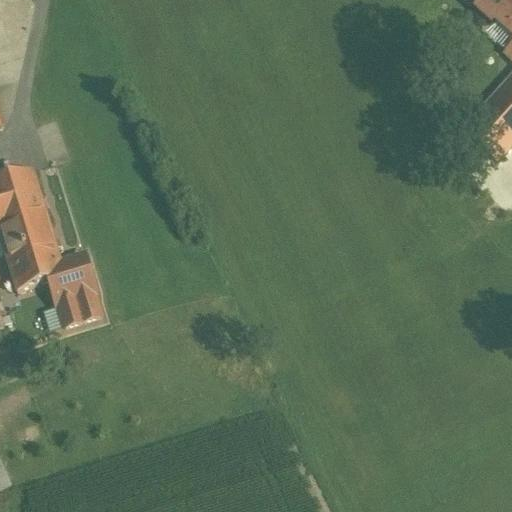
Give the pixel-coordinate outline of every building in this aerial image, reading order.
[(511,0),(486,0),(476,11),(491,25),(494,22),(511,38),(511,49),(506,56),(511,61),(511,0)] [(511,149),(511,81),(464,134),(498,165),(511,149)] [(0,236),(47,222),(33,174),(0,183),(0,236)] [(47,222),(0,236),(0,237),(17,295),(49,286),(65,281),(60,265),(47,222)] [(83,258),(60,265),(65,281),(49,286),(56,308),(58,308),(65,330),(100,320),(94,298),(95,297),(83,258)] [(0,456),(0,495),(13,490),(0,456)]
